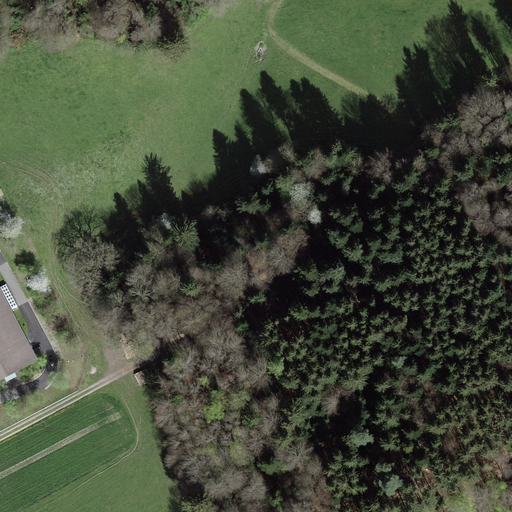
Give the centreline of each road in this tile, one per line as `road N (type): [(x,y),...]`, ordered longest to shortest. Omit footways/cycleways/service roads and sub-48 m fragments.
road 1 (track): [(0,438),(226,323),(232,303),(330,208),(511,56)]
road 2 (track): [(407,140),(384,106),(283,49),(259,0)]
